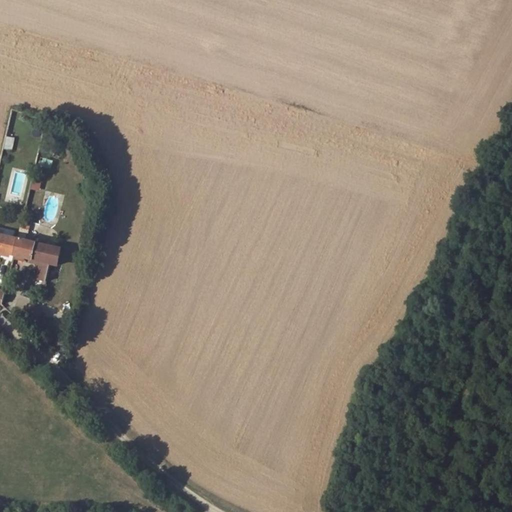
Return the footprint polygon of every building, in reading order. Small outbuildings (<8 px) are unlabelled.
[(13,151),(16,138),(6,137),(4,149),(13,151)] [(0,252),(15,257),(19,239),(0,235),(0,252)] [(50,248),(19,239),(15,257),(40,264),(47,266),(47,262),(50,248)] [(47,266),(40,264),(35,286),(45,289),(51,264),(47,262),(47,266)] [(0,303),(4,304),(8,288),(1,286),(0,288),(0,303)]
